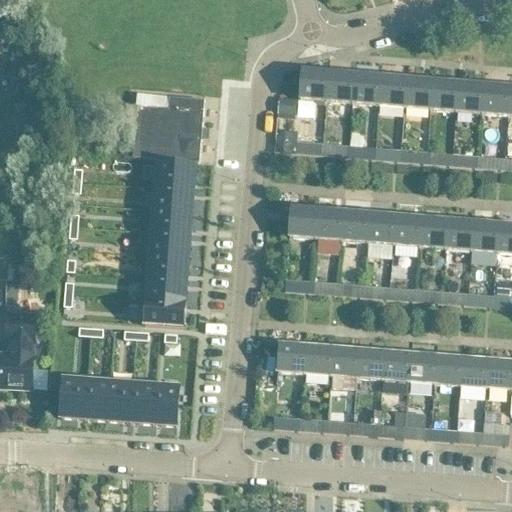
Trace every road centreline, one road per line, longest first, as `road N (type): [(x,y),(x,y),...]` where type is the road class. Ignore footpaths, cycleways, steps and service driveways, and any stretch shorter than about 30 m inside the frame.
road 1 (residential): [(229,471),(257,82),(287,49),(312,42)]
road 2 (residential): [(511,494),(229,471)]
road 3 (residential): [(229,471),(0,455)]
road 4 (residential): [(312,42),(489,0)]
